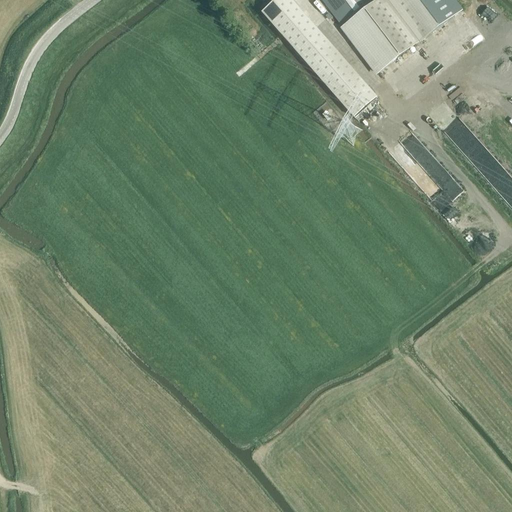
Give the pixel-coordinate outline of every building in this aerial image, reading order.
[(276,0),(262,12),(354,118),(377,98),(291,0),(276,0)] [(323,0),(343,26),(376,2),(374,0),(323,0)] [(384,0),(377,0),(376,2),(343,26),(342,27),(378,74),(418,44),(384,0)] [(384,0),(418,44),(462,11),(453,0),(384,0)] [(488,81),(501,72),(497,67),(485,77),(488,81)] [(471,246),(480,255),(490,245),(464,218),(456,225),(474,244),(471,246)]
